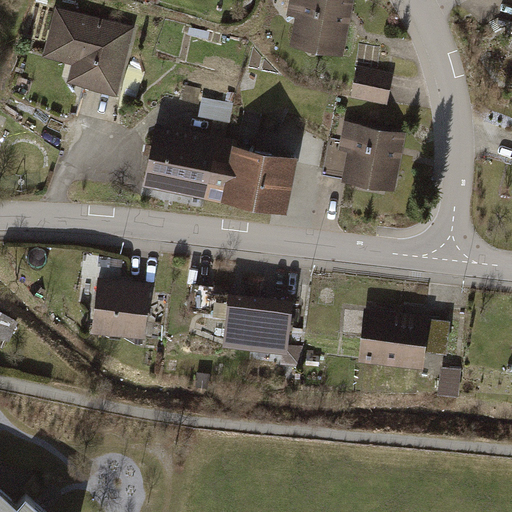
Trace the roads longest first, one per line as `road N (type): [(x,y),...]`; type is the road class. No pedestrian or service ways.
road 1 (residential): [(449,262),(125,222),(0,220)]
road 2 (residential): [(449,262),(452,89),(425,15)]
